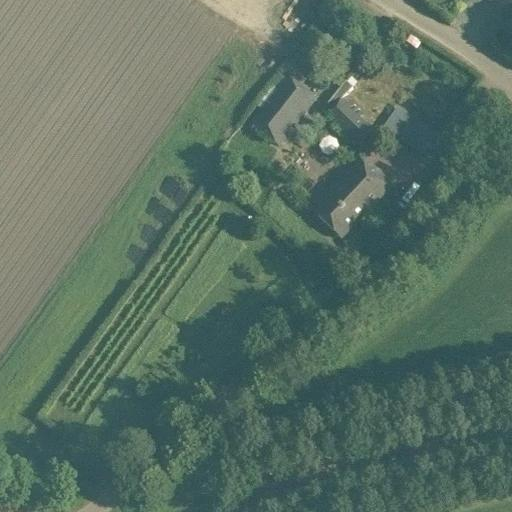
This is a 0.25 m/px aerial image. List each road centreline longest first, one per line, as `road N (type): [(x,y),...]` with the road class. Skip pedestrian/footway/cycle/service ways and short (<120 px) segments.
road 1 (unclassified): [(95,511),(380,282),(511,153)]
road 2 (secondary): [(243,511),(335,476),(511,436)]
